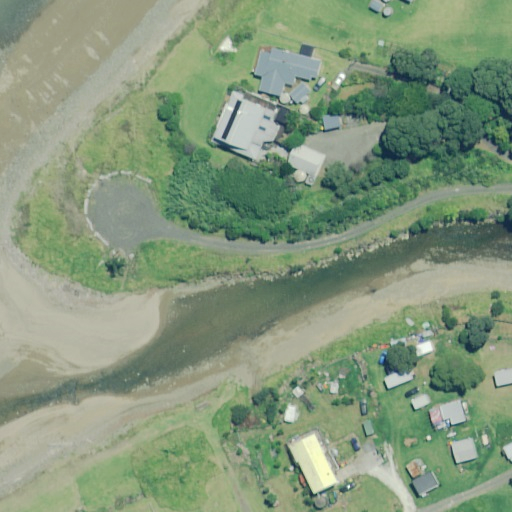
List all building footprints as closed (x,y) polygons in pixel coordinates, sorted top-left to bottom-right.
[(297,75),(312,79),(313,79),(313,77),(319,78),(323,60),(313,58),(316,46),(303,43),(300,56),(263,47),(256,74),(264,76),(261,89),(283,94),(286,82),(295,85),(297,75)] [(306,80),(289,92),(297,105),(315,93),(306,80)] [(246,96),(234,91),(214,140),(258,158),(266,139),(274,142),(281,125),(273,121),(280,104),(248,92),(246,96)] [(342,126),(339,109),(331,111),(332,114),(323,116),(326,129),(342,126)] [(326,154),(297,143),(289,164),(300,168),(297,178),(313,184),(326,154)] [(296,405),(287,404),(285,420),(294,422),(296,405)] [(473,429),(471,416),(461,417),(463,430),(473,429)] [(341,482),(318,432),(293,444),(317,493),(341,482)] [(478,458),(473,438),(453,443),(457,463),(478,458)] [(260,481),(283,472),(276,453),(270,455),(268,447),(250,454),(260,481)] [(423,472),(414,461),(407,466),(415,478),(423,472)]
